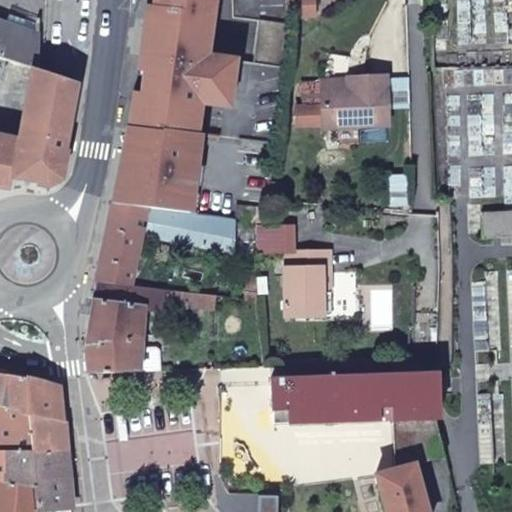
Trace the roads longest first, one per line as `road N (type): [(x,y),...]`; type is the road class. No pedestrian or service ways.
road 1 (secondary): [(68,217),(108,69),(115,0)]
road 2 (residential): [(65,293),(69,369),(102,511)]
